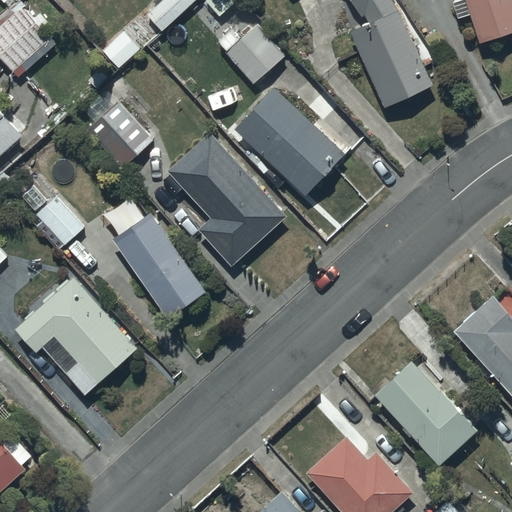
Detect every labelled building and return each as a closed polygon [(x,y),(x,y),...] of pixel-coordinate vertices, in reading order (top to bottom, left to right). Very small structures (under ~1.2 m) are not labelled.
[(160,0),(147,13),(163,31),(197,0),(160,0)] [(353,0),(367,21),(349,32),(383,108),(434,86),(401,13),(393,0),(353,0)] [(511,32),(511,0),(463,0),(454,3),(460,20),(472,16),(481,43),(511,32)] [(27,9),(24,6),(0,28),(0,55),(15,71),(52,36),(37,20),(45,13),(35,2),(27,9)] [(287,56),(259,24),(227,51),(255,83),(287,56)] [(141,49),(126,33),(106,52),(121,68),(141,49)] [(346,154),(274,87),(235,130),(307,196),(346,154)] [(155,140),(120,101),(88,130),(123,169),(155,140)] [(0,156),(24,134),(0,108),(0,156)] [(211,133),(169,172),(212,218),(200,230),(234,267),(288,217),(211,133)] [(57,196),(37,214),(65,246),(85,228),(57,196)] [(152,213),(114,240),(168,318),(207,291),(152,213)] [(0,263),(9,256),(0,245),(0,263)] [(76,277),(17,329),(38,353),(45,348),(86,394),(139,348),(76,277)] [(511,315),(494,296),(456,331),(511,392),(511,315)] [(479,432),(413,362),(376,396),(442,466),(479,432)] [(0,491),(23,471),(19,467),(30,457),(8,433),(0,439),(0,491)] [(369,459),(349,436),(307,473),(342,511),(393,511),(414,493),(377,452),(369,459)] [(461,511),(450,499),(435,511),(461,511)]
